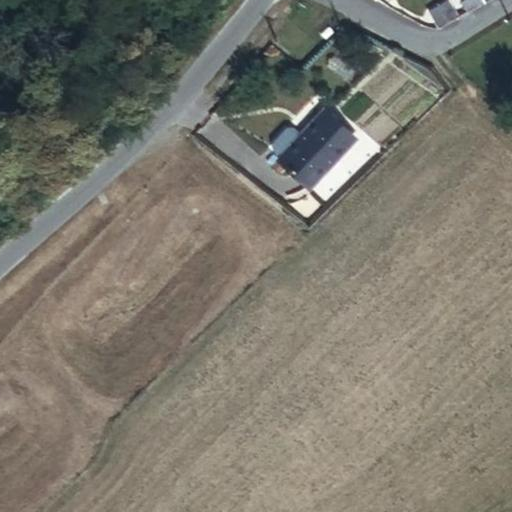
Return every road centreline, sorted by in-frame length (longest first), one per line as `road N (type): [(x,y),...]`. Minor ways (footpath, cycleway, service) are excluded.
road 1 (unclassified): [(0,272),(173,118),(268,0)]
road 2 (unclassified): [(331,0),(429,44),(511,0)]
